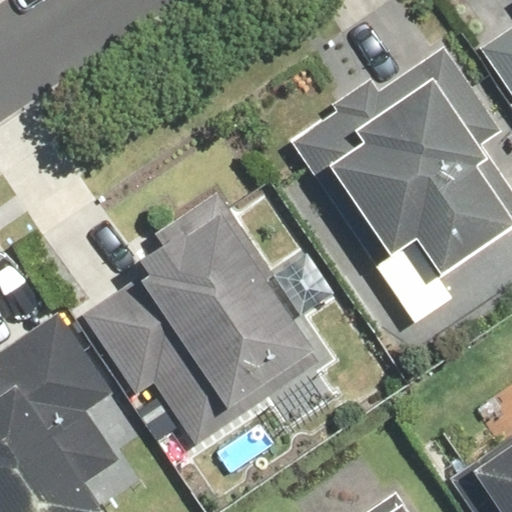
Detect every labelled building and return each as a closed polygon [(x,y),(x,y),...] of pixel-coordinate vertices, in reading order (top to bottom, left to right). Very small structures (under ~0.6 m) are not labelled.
[(511,105),(511,0),(497,0),(458,27),(511,105)] [(445,294),(430,273),(511,217),(511,191),(480,146),(497,133),(435,43),(297,138),(382,264),(374,269),(391,295),(408,320),(445,294)] [(62,299),(168,453),(326,345),(233,209),(223,216),(210,196),(62,299)] [(0,511),(79,511),(132,476),(86,409),(108,394),(54,315),(0,350),(0,511)] [(511,511),(511,389),(481,411),(501,441),(443,479),(465,511),(511,511)] [(403,511),(390,493),(362,511),(403,511)]
